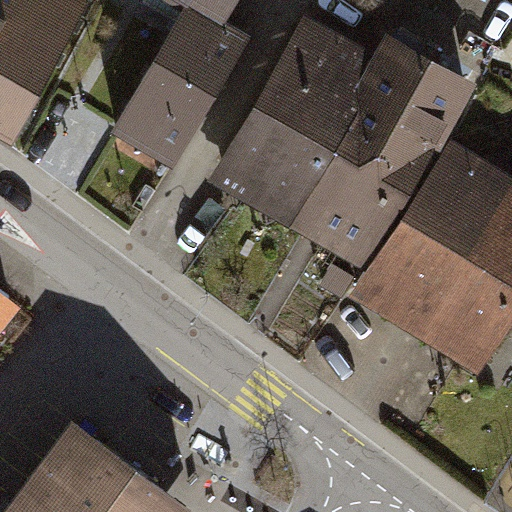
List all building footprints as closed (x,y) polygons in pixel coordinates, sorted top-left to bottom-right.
[(0,0),(0,126),(13,133),(78,5),(67,0),(0,0)] [(160,15),(107,110),(187,154),(240,59),(160,15)] [(313,26),(219,187),(359,268),(398,202),(321,157),(376,63),(313,26)] [(398,202),(469,80),(392,36),(376,63),(321,157),(398,202)] [(511,180),(455,144),(406,221),(511,287),(511,180)] [(359,296),(491,378),(511,344),(511,287),(406,221),(359,296)] [(0,323),(15,304),(0,293),(0,323)] [(0,511),(193,511),(189,509),(66,420),(0,511)]
